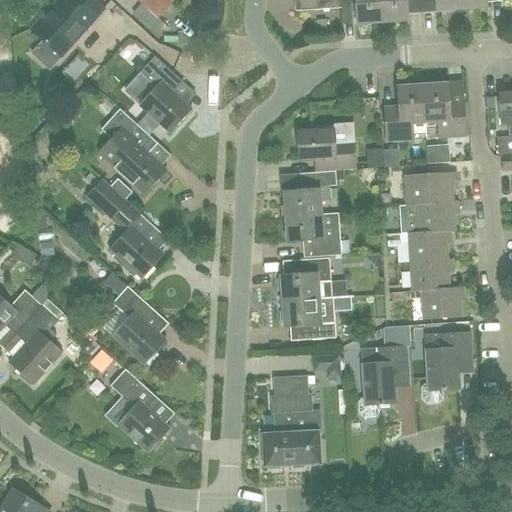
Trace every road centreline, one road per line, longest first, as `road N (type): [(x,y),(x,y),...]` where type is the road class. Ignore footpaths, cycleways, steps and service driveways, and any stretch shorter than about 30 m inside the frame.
road 1 (residential): [(399,498),(397,452),(505,427),(509,325),(496,288),(472,49)]
road 2 (unclassified): [(226,504),(247,160),(258,123),(294,90)]
road 3 (residential): [(226,504),(113,486),(31,446),(0,418)]
road 4 (unclassified): [(294,90),(341,63),(472,49)]
road 5 (residential): [(226,504),(399,498)]
